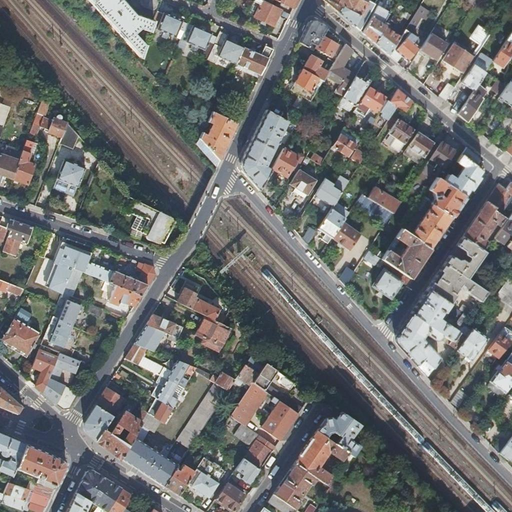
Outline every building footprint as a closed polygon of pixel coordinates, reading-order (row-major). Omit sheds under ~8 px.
[(87,0),(139,59),(145,44),(143,44),(133,32),(138,27),(149,31),(151,26),(157,10),(160,0),(143,0),(141,4),(134,2),(128,7),(121,0),(87,0)] [(266,2),(260,0),(253,0),(260,4),(254,16),(273,26),(281,10),(266,2)] [(360,16),(329,0),(323,0),(355,26),(360,16)] [(329,0),(360,16),(367,3),(360,0),(329,0)] [(422,0),(400,36),(393,48),(401,56),(407,60),(418,47),(413,42),(417,37),(407,31),(410,27),(414,24),(420,15),(424,18),(430,8),(435,10),(440,2),(436,0),(422,0)] [(357,28),(359,30),(364,22),(370,10),(366,8),(369,4),(367,3),(360,16),(355,26),(357,28)] [(362,32),(375,44),(387,23),(384,21),(389,12),(377,5),(362,32)] [(175,35),(182,21),(182,20),(163,11),(162,12),(157,10),(151,26),(156,28),(175,37),(175,35)] [(396,24),(399,18),(393,15),(390,20),(392,22),(396,24)] [(334,50),(339,53),(344,43),(339,39),(337,44),(323,35),(326,28),(316,20),(308,21),(298,42),(313,51),(315,48),(330,57),(334,50)] [(393,48),(400,36),(388,28),(392,22),(390,20),(389,20),(387,23),(375,44),(389,55),(393,48)] [(175,35),(181,37),(187,23),(182,21),(175,35)] [(211,32),(187,22),(187,23),(181,37),(176,47),(183,50),(186,43),(185,42),(185,41),(203,48),(199,57),(206,60),(207,59),(218,36),(211,33),(211,32)] [(481,44),(489,32),(478,25),(473,31),(476,33),(472,38),(481,44)] [(511,30),(492,60),(492,61),(502,67),(511,52),(511,30)] [(228,34),(220,31),(218,36),(207,59),(215,62),(218,56),(232,62),(232,63),(233,64),(234,63),(235,63),(243,46),(226,39),(228,34)] [(445,44),(429,33),(420,49),(436,59),(445,44)] [(453,42),(441,59),(461,72),(472,55),(453,42)] [(337,55),(334,60),(333,62),(330,68),(328,72),(325,75),(336,82),(340,84),(336,91),(343,95),(347,89),(355,75),(357,71),(358,70),(351,65),(351,66),(345,62),(352,50),(344,43),(339,53),(337,55)] [(258,53),(243,46),(235,63),(260,75),(273,49),(265,45),(262,51),(260,50),(258,53)] [(396,62),(401,56),(393,48),(389,55),(396,62)] [(492,61),(492,60),(480,52),(473,63),(461,82),(473,90),(479,80),(485,71),(486,70),(492,61)] [(325,75),(328,72),(318,65),(320,61),(310,55),(302,69),(322,81),(325,76),(325,75)] [(322,81),(302,69),(290,89),(310,101),(322,81)] [(363,80),(355,75),(347,89),(343,95),(339,102),(350,109),(353,104),(354,104),(366,85),(366,86),(371,78),(366,75),(363,80)] [(503,83),(496,79),(489,91),(495,95),(503,83)] [(487,85),(479,80),(473,90),(457,114),(467,122),(482,98),(480,96),(487,85)] [(511,106),(511,105),(511,81),(510,80),(498,97),(511,106)] [(438,93),(445,100),(451,91),(443,86),(438,93)] [(386,98),(368,87),(354,110),(364,116),(370,108),(377,112),(386,98)] [(412,101),(398,89),(380,115),(387,120),(391,114),(396,106),(405,111),(412,101)] [(0,131),(12,96),(6,94),(2,104),(0,103),(0,131)] [(50,105),(42,97),(28,134),(36,136),(40,127),(44,128),(48,130),(48,132),(62,137),(67,124),(67,123),(61,117),(60,118),(60,117),(59,116),(58,115),(57,115),(57,116),(56,116),(56,117),(55,118),(53,118),(52,121),(45,118),(50,105)] [(237,122),(244,108),(232,102),(228,110),(225,116),(237,122)] [(215,104),(212,110),(225,116),(228,110),(215,104)] [(280,118),(265,109),(251,138),(239,163),(240,170),(258,189),(270,168),(265,166),(267,162),(269,163),(271,159),(269,158),(273,149),(287,121),(280,118)] [(207,134),(202,131),(196,143),(216,165),(237,122),(225,116),(212,110),(207,121),(211,123),(211,124),(210,125),(209,128),(210,128),(209,130),(209,132),(208,131),(208,132),(207,134)] [(279,116),(280,118),(287,121),(295,126),(302,114),(298,112),(294,117),(283,110),(279,116)] [(391,114),(387,120),(383,127),(389,131),(397,118),(391,114)] [(505,116),(496,128),(502,132),(511,120),(505,116)] [(413,129),(397,118),(389,131),(388,133),(403,143),(413,129)] [(71,129),(67,124),(62,137),(58,146),(71,150),(75,138),(68,135),(71,129)] [(342,129),(331,146),(348,157),(356,144),(351,141),(354,137),(342,129)] [(403,153),(418,163),(422,156),(423,157),(433,143),(417,132),(403,153)] [(26,140),(21,154),(12,179),(26,184),(33,164),(27,162),(34,142),(26,140)] [(454,151),(440,141),(428,158),(420,171),(427,176),(436,163),(442,167),(454,151)] [(479,158),(466,147),(461,154),(474,165),(479,158)] [(0,175),(12,179),(21,154),(5,148),(3,155),(0,153),(0,175)] [(295,155),(282,148),(280,152),(271,167),(286,176),(286,175),(288,177),(292,171),(293,171),(302,157),(296,153),(295,155)] [(364,156),(355,150),(350,158),(359,163),(364,156)] [(312,155),(308,152),(305,156),(319,164),(323,158),(313,153),(312,155)] [(474,165),(461,154),(456,161),(463,166),(455,179),(447,174),(442,181),(464,197),(482,171),(474,165)] [(55,178),(76,187),(84,167),(63,159),(55,178)] [(315,179),(297,169),(288,183),(299,190),(298,193),(303,196),(305,193),(306,194),(315,179)] [(442,181),(447,174),(441,170),(436,177),(442,181)] [(424,186),(428,189),(436,177),(432,174),(424,186)] [(451,216),(464,197),(442,181),(436,177),(428,189),(433,192),(435,198),(433,201),(431,200),(429,202),(432,204),(451,216)] [(74,193),(76,187),(55,178),(52,188),(66,193),(67,191),(74,193)] [(324,178),(314,195),(331,207),(332,205),(338,196),(341,191),(332,185),(333,184),(324,178)] [(511,182),(509,184),(506,188),(498,183),(486,201),(495,207),(493,209),(498,212),(505,203),(511,194),(511,182)] [(399,203),(373,187),(367,197),(392,213),(399,203)] [(392,213),(367,197),(361,193),(353,204),(385,225),(392,213)] [(297,213),(304,202),(295,196),(288,207),(297,213)] [(129,209),(133,200),(128,198),(123,209),(128,212),(129,209)] [(165,238),(171,226),(174,221),(169,218),(169,217),(158,211),(157,213),(151,209),(133,200),(129,209),(136,212),(135,215),(133,219),(129,227),(141,232),(145,234),(144,235),(144,236),(144,238),(145,239),(146,240),(153,243),(154,242),(162,245),(165,238)] [(495,207),(486,201),(462,236),(484,252),(489,245),(481,240),(494,222),(498,225),(504,217),(498,212),(493,209),(495,207)] [(411,236),(430,248),(451,216),(432,204),(411,236)] [(332,205),(331,207),(330,209),(344,218),(346,214),(332,205)] [(344,218),(330,209),(317,229),(324,233),(321,239),(327,243),(330,238),(330,237),(341,221),(344,218)] [(511,218),(511,220),(510,222),(506,220),(494,237),(503,243),(511,230),(511,218)] [(5,228),(0,226),(0,240),(5,242),(2,251),(15,256),(20,241),(28,244),(34,227),(12,220),(11,225),(7,224),(5,228)] [(330,237),(330,238),(349,250),(360,234),(341,221),(330,237)] [(175,228),(171,226),(165,238),(169,240),(175,228)] [(309,226),(301,238),(307,244),(314,232),(309,226)] [(401,229),(396,238),(395,237),(387,250),(381,259),(398,270),(409,278),(430,248),(411,236),(401,229)] [(484,252),(462,236),(456,245),(464,250),(464,254),(468,256),(469,256),(469,259),(467,262),(464,262),(464,261),(461,259),(457,260),(450,254),(427,288),(449,303),(455,295),(453,293),(460,284),(462,286),(464,290),(478,301),(485,292),(474,284),(466,278),(484,252)] [(87,261),(89,256),(64,246),(57,262),(64,265),(60,274),(54,272),(48,286),(61,292),(65,280),(66,280),(71,268),(77,270),(82,272),(87,261)] [(379,257),(368,250),(361,260),(363,262),(365,260),(373,265),(379,257)] [(112,271),(87,261),(82,272),(108,282),(112,271)] [(125,276),(112,271),(108,282),(114,285),(114,284),(141,295),(154,274),(152,266),(144,264),(137,281),(128,277),(129,275),(126,274),(125,276)] [(347,267),(338,279),(344,286),(354,271),(347,267)] [(61,292),(62,292),(71,296),(75,288),(70,286),(77,270),(71,268),(66,280),(65,280),(61,292)] [(401,282),(405,284),(409,278),(398,270),(393,276),(382,269),(371,285),(390,298),(401,282)] [(511,281),(509,279),(508,278),(495,295),(511,307),(511,281)] [(22,289),(0,280),(0,289),(5,291),(6,289),(19,295),(22,289)] [(221,323),(225,317),(216,312),(218,309),(193,296),(197,287),(184,280),(174,300),(205,314),(221,323)] [(133,307),(141,295),(114,284),(114,285),(107,302),(117,305),(119,301),(133,307)] [(449,303),(427,288),(410,313),(450,340),(457,331),(443,321),(437,321),(435,319),(438,315),(444,319),(448,312),(446,310),(444,310),(449,303)] [(56,318),(52,316),(51,318),(71,326),(80,305),(64,299),(56,318)] [(102,308),(90,303),(87,311),(99,316),(102,308)] [(27,322),(32,315),(21,308),(16,316),(27,322)] [(450,340),(410,313),(395,335),(396,342),(416,365),(421,359),(431,367),(437,358),(420,338),(425,331),(426,331),(427,334),(434,339),(437,339),(438,337),(456,350),(465,338),(464,337),(465,337),(457,331),(450,340)] [(182,327),(152,314),(146,323),(134,343),(145,347),(152,350),(154,348),(157,349),(158,347),(156,345),(164,332),(178,337),(181,329),(182,327)] [(221,323),(205,314),(195,333),(204,338),(202,342),(217,350),(229,327),(221,323)] [(13,318),(0,340),(0,341),(25,357),(39,333),(13,318)] [(71,326),(51,318),(48,325),(53,327),(47,341),(62,348),(71,326)] [(487,338),(472,328),(471,329),(465,337),(464,337),(465,338),(456,350),(471,361),(487,338)] [(509,341),(499,334),(487,349),(497,357),(498,357),(509,341)] [(145,347),(134,343),(125,358),(157,374),(160,369),(152,365),(153,363),(141,356),(145,347)] [(51,369),(58,352),(50,349),(48,353),(41,351),(43,346),(40,345),(26,378),(42,392),(51,369)] [(56,405),(63,386),(56,382),(61,369),(74,374),(80,360),(58,352),(51,369),(42,392),(56,405)] [(421,359),(416,365),(425,376),(431,368),(431,367),(421,359)] [(497,370),(488,381),(496,387),(497,386),(503,391),(503,392),(504,392),(511,381),(511,362),(511,364),(504,359),(499,366),(497,364),(495,368),(497,370)] [(195,367),(177,360),(166,379),(179,386),(180,383),(178,382),(182,375),(189,378),(194,370),(195,367)] [(275,370),(265,363),(258,373),(252,382),(263,389),(275,370)] [(258,373),(244,364),(234,379),(233,382),(239,386),(243,380),(246,383),(245,385),(248,388),(252,382),(258,373)] [(234,379),(221,371),(216,378),(212,375),(209,379),(214,383),(226,391),(233,382),(234,379)] [(293,382),(283,375),(280,380),(280,383),(289,389),(293,382)] [(180,394),(184,388),(179,386),(166,379),(160,376),(156,382),(162,385),(155,397),(156,397),(163,401),(173,407),(179,397),(176,395),(175,398),(170,396),(174,390),(180,394)] [(119,386),(110,380),(106,387),(115,393),(119,386)] [(263,389),(252,382),(248,388),(230,415),(241,423),(244,426),(266,392),(263,389)] [(186,452),(226,391),(214,383),(172,445),(185,454),(186,453),(186,452)] [(20,406),(0,387),(0,405),(16,412),(20,406)] [(83,431),(95,439),(103,428),(106,423),(109,425),(110,422),(111,419),(109,418),(111,415),(113,417),(117,410),(114,408),(119,400),(126,404),(128,401),(115,393),(106,387),(83,423),(83,431)] [(276,390),(272,395),(272,396),(297,413),(301,407),(276,390)] [(278,440),(297,413),(272,396),(269,400),(275,404),(260,427),(278,440)] [(154,417),(160,420),(164,422),(173,407),(163,401),(156,397),(151,405),(158,409),(154,417)] [(95,439),(119,458),(136,429),(147,412),(143,410),(137,420),(128,414),(133,404),(132,403),(128,401),(126,404),(108,432),(103,428),(95,439)] [(325,418),(316,431),(325,437),(328,433),(333,432),(339,436),(334,443),(352,456),(357,449),(359,446),(349,439),(360,424),(341,411),(334,420),(328,417),(327,416),(327,417),(326,417),(325,417),(325,418)] [(175,468),(177,466),(164,457),(168,452),(164,450),(162,450),(160,454),(141,441),(147,429),(153,432),(160,420),(154,417),(147,412),(136,429),(119,458),(120,458),(163,486),(175,468)] [(244,426),(241,423),(233,434),(250,446),(258,435),(245,426),(244,426)] [(325,437),(316,431),(314,434),(305,446),(294,462),(315,477),(331,487),(336,479),(317,466),(328,450),(347,463),(352,456),(334,443),(325,437)] [(10,436),(0,432),(0,470),(5,473),(4,476),(6,477),(2,488),(0,486),(0,491),(3,493),(8,482),(13,471),(14,467),(25,443),(10,436)] [(258,435),(250,446),(242,457),(259,469),(272,450),(256,440),(259,435),(258,434),(258,435)] [(275,446),(259,435),(256,440),(272,450),(275,446)] [(511,436),(498,452),(507,460),(511,453),(511,436)] [(44,451),(25,443),(14,467),(35,477),(37,472),(40,473),(38,478),(45,481),(56,486),(65,466),(63,459),(44,451)] [(259,469),(242,457),(237,465),(234,470),(241,474),(239,477),(249,484),(259,469)] [(211,465),(201,459),(193,471),(187,481),(191,484),(190,486),(208,497),(218,483),(217,482),(223,473),(218,470),(219,469),(212,464),(211,465)] [(315,477),(294,462),(289,470),(273,493),(294,508),(299,501),(297,500),(309,483),(310,484),(315,477)] [(178,470),(175,468),(163,486),(177,495),(187,481),(193,471),(182,464),(178,470)] [(85,471),(75,492),(90,501),(94,503),(98,506),(95,511),(96,511),(105,511),(106,511),(121,488),(104,477),(91,469),(85,471)] [(40,490),(47,488),(43,486),(43,485),(36,482),(32,480),(30,479),(26,488),(8,482),(3,493),(28,501),(33,488),(40,490)] [(53,491),(56,486),(45,481),(43,485),(43,486),(47,488),(53,491)] [(225,482),(213,499),(232,511),(244,495),(241,493),(229,485),(225,482)] [(229,485),(241,493),(243,491),(231,483),(229,485)] [(28,507),(39,511),(43,511),(53,491),(47,488),(40,490),(33,488),(28,501),(29,502),(28,507)] [(120,511),(131,494),(121,488),(106,511),(107,511),(120,511)] [(25,507),(28,507),(29,502),(28,501),(3,493),(0,491),(0,498),(4,500),(3,503),(24,510),(25,507)] [(75,492),(65,511),(85,511),(90,501),(75,492)] [(290,511),(294,508),(273,493),(267,501),(283,511),(290,511)] [(89,511),(94,511),(95,511),(98,506),(94,503),(89,511)]
